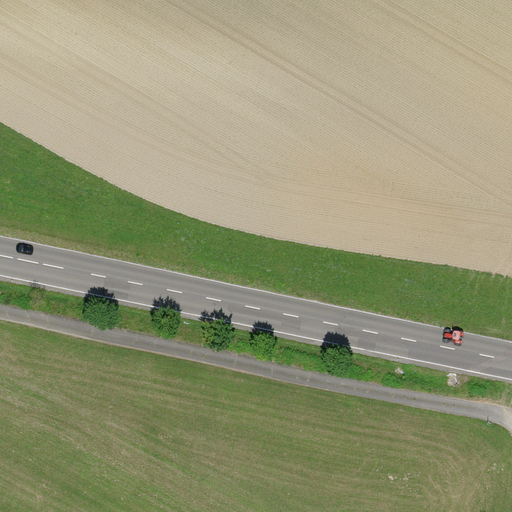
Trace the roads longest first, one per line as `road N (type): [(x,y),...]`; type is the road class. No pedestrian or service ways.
road 1 (track): [(0,312),(511,427)]
road 2 (primary): [(0,256),(511,364)]
